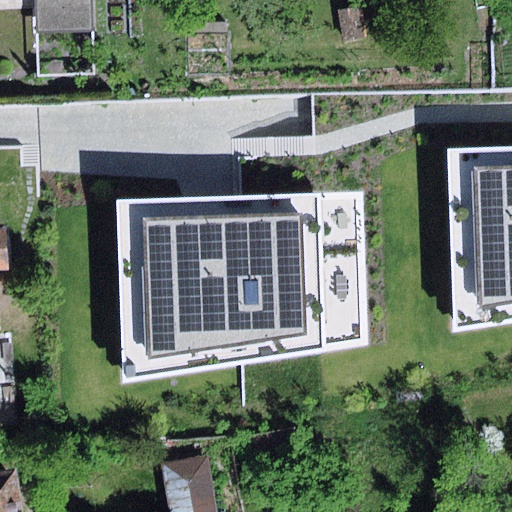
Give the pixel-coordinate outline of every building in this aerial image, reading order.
[(92,0),(33,0),(35,30),(93,28),(92,0)] [(360,9),(337,12),(342,42),(365,39),(360,9)] [(511,143),(415,144),(421,324),(511,310),(511,143)] [(356,184),(133,184),(139,364),(365,331),(356,184)] [(0,265),(10,264),(7,221),(0,221),(0,265)] [(216,511),(208,459),(161,467),(168,511),(216,511)] [(0,511),(25,511),(18,470),(0,472),(0,511)]
